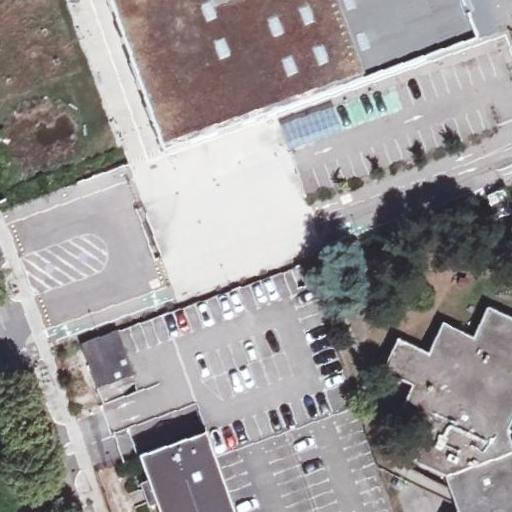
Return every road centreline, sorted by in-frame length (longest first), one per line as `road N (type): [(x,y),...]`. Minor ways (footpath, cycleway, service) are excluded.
road 1 (unclassified): [(47,439),(191,392)]
road 2 (unclassified): [(58,470),(198,422)]
road 3 (residential): [(0,309),(47,439)]
